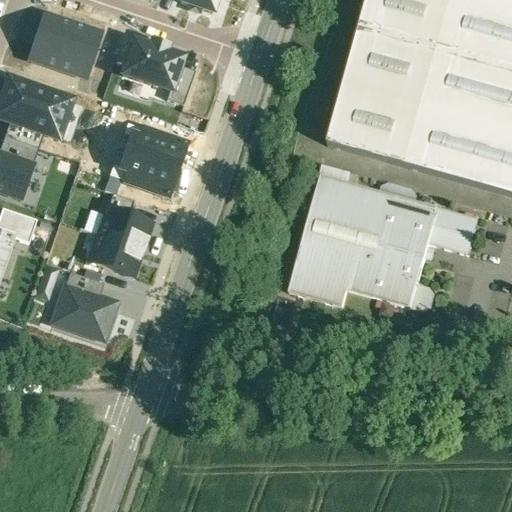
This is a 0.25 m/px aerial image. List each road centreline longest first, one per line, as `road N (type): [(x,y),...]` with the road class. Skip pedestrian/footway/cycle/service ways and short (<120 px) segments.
road 1 (unclassified): [(511,409),(141,403)]
road 2 (tertiary): [(257,62),(141,403)]
road 3 (residential): [(73,0),(257,62)]
road 4 (unclassified): [(0,403),(141,403)]
